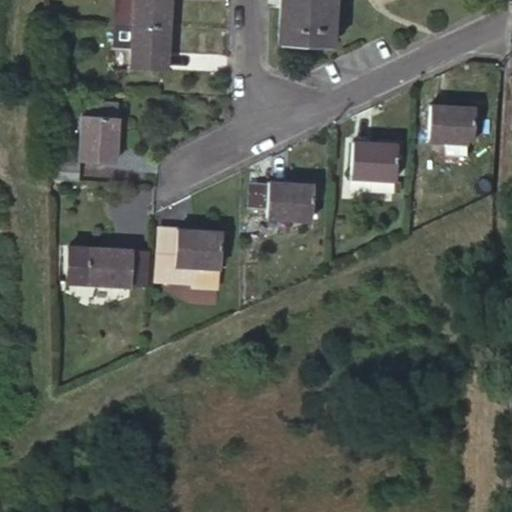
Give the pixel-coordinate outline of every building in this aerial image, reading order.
[(132,0),(131,24),(166,26),(168,0),(132,0)] [(332,0),(279,0),(277,43),(329,45),(332,0)] [(131,24),(127,67),(163,70),(166,26),(131,24)] [(82,100),(77,158),(111,162),(117,103),(82,100)] [(428,140),(451,142),(468,143),(472,143),(475,106),(431,103),(428,140)] [(350,175),(372,177),(390,178),(394,178),(397,142),(353,138),(350,175)] [(466,154),(468,143),(451,142),(450,153),(466,154)] [(51,160),(50,178),(76,180),(77,162),(51,160)] [(390,191),(390,178),(372,177),(371,190),(390,191)] [(248,182),(246,206),(266,208),(265,219),(309,222),(312,184),(268,181),(268,183),(248,182)] [(176,227),(161,226),(159,263),(174,264),(176,227)] [(216,286),(217,266),(219,230),(176,227),(174,264),(191,265),(190,284),(216,286)] [(86,245),(84,281),(127,284),(129,247),(86,245)]
